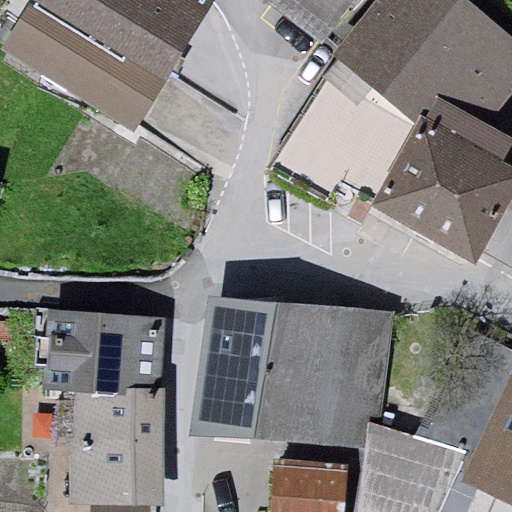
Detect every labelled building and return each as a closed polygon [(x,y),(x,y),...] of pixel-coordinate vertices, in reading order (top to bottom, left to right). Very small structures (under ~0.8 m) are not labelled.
[(219,0),(50,0),(48,4),(192,82),(233,7),(219,0)] [(256,0),(322,48),(356,0),(256,0)] [(511,36),(468,0),(377,0),(337,48),(422,119),(377,204),(485,261),(511,210),(511,135),(485,121),(511,88),(511,36)] [(32,11),(8,55),(152,132),(176,89),(32,11)] [(0,169),(0,206),(14,175),(0,169)] [(367,320),(214,307),(203,440),(356,452),(367,320)] [(76,384),(163,386),(164,318),(77,317),(76,384)] [(511,368),(466,467),(511,487),(511,368)] [(163,386),(76,384),(75,495),(161,496),(163,386)] [(276,449),(269,511),(344,511),(350,456),(276,449)] [(151,511),(151,502),(97,503),(97,511),(151,511)]
